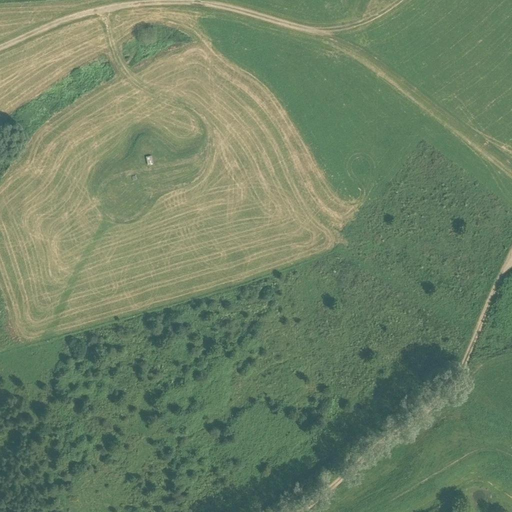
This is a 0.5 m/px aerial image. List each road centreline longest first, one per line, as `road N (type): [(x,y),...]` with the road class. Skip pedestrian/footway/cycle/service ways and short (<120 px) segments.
road 1 (track): [(0,50),(87,12),(136,3),(224,7),(326,33),(348,30),(402,0)]
road 2 (track): [(103,10),(130,79),(192,108),(208,136),(202,171),(152,193),(133,219),(112,221),(99,200),(107,177)]
road 3 (track): [(511,257),(460,371),(300,511)]
road 4 (track): [(299,29),(363,53),(511,168)]
